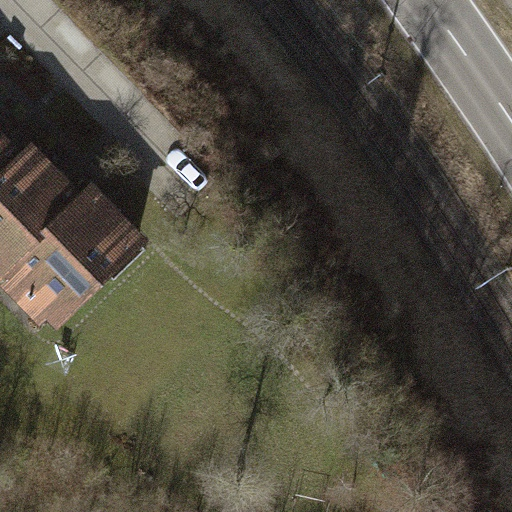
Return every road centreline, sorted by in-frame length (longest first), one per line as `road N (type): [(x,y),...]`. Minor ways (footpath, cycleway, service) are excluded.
road 1 (residential): [(0,24),(176,203)]
road 2 (primary): [(511,125),(427,0)]
